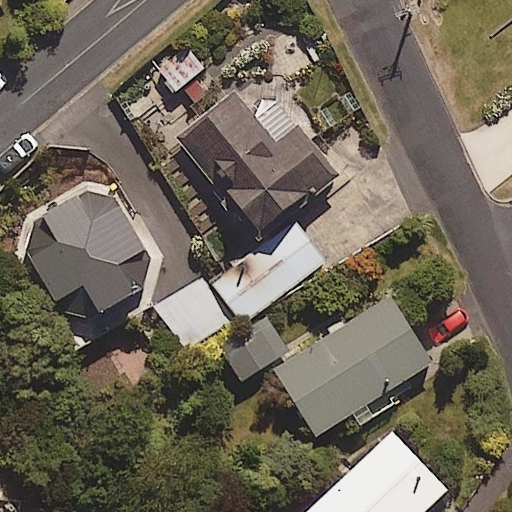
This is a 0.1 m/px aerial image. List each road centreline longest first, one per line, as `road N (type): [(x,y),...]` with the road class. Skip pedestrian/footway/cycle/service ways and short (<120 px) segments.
road 1 (unclassified): [(368,0),(511,328)]
road 2 (unclassified): [(0,125),(146,0)]
